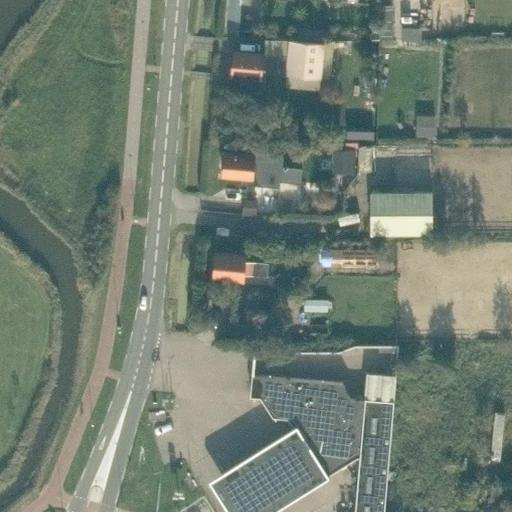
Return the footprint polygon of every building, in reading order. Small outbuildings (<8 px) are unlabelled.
[(232,19),(247,19),(247,3),(232,2),(232,19)] [(233,50),(231,73),(244,75),(243,84),(246,88),(260,89),(263,86),(265,71),(320,76),(331,77),(333,42),(323,41),(289,38),(287,54),(263,52),(233,50)] [(366,137),(367,160),(380,160),(379,137),(366,137)] [(362,164),(362,140),(340,140),(340,164),(362,164)] [(282,166),(283,154),(254,151),(254,154),(224,152),(222,175),(251,177),(251,184),(280,186),(280,181),(300,183),(302,168),(287,167),(287,165),(284,165),(284,166),(282,166)] [(433,190),(372,191),(371,231),(433,231),(433,229),(433,196),(433,190)] [(378,261),(379,247),(323,246),(322,259),(378,261)] [(246,259),(246,254),(216,251),(213,275),(244,278),(244,273),(267,275),(269,262),(246,259)] [(337,311),(337,295),(329,295),(329,294),(308,293),(307,311),(329,312),(329,311),(337,311)] [(384,511),(394,400),(396,373),(380,372),(368,371),(365,399),(351,397),(343,382),(253,373),(251,394),(261,395),(273,414),(273,415),(289,416),(295,425),(297,429),(301,429),(329,473),(358,455),(361,455),(359,475),(355,511),(384,511)] [(511,403),(501,403),(501,449),(511,449),(511,403)] [(297,429),(295,425),(284,432),(262,446),(239,461),(215,476),(211,479),(230,511),(271,511),(293,498),(317,483),(330,475),(329,473),(301,429),(297,429)]
